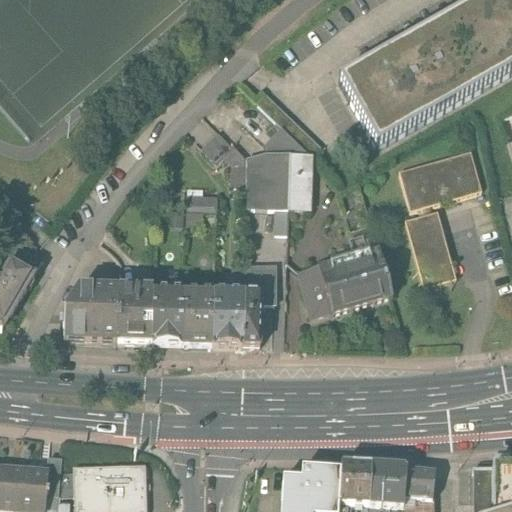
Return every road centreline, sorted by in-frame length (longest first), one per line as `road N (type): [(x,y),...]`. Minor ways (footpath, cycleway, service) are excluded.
road 1 (primary): [(206,414),(454,407)]
road 2 (primary): [(206,414),(166,390),(0,378)]
road 3 (primary): [(0,410),(149,426),(206,414)]
